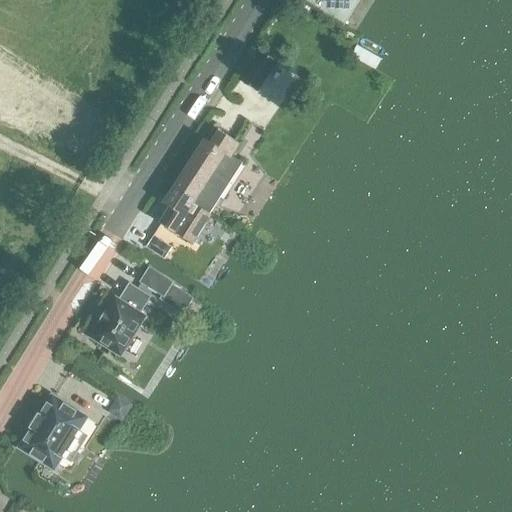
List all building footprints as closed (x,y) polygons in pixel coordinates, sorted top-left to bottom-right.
[(305,0),(343,24),(358,0),(305,0)] [(259,51),(240,81),(257,91),(276,61),(259,51)] [(170,207),(159,225),(173,233),(193,244),(211,214),(209,213),(242,163),(232,156),(239,144),(218,130),(210,143),(204,139),(171,190),(163,202),(168,205),(170,207)] [(172,247),(154,235),(146,247),(165,259),(172,247)] [(162,279),(149,271),(142,282),(156,290),(162,279)] [(141,313),(151,296),(129,283),(119,299),(116,297),(107,311),(106,310),(98,322),(99,323),(90,337),(117,354),(136,324),(140,326),(146,316),(141,313)] [(32,428),(20,447),(54,468),(66,449),(67,450),(75,437),(74,436),(86,417),(52,396),(40,415),(39,414),(31,427),(32,428)] [(117,396),(107,412),(122,421),(131,405),(117,396)]
